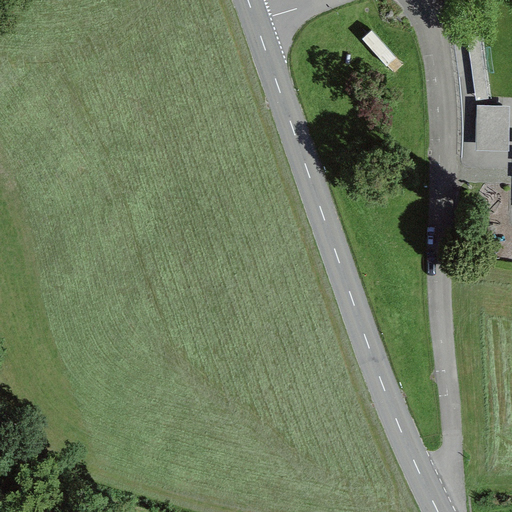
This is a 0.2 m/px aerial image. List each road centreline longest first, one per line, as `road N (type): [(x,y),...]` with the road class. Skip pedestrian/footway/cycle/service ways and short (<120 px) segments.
road 1 (residential): [(430,495),(445,488),(453,446),(440,273),(444,113),(425,0)]
road 2 (tertiary): [(256,20),(352,312),(430,495)]
